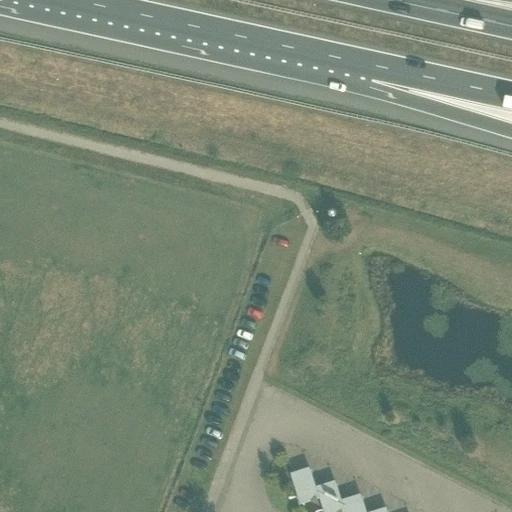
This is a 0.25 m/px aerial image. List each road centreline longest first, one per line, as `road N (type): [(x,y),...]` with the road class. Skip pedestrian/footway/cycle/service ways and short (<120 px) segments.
road 1 (motorway): [(64,0),(371,66)]
road 2 (motorway): [(371,66),(511,125)]
road 3 (motorway): [(371,66),(511,97)]
road 4 (motorway): [(511,25),(393,0)]
